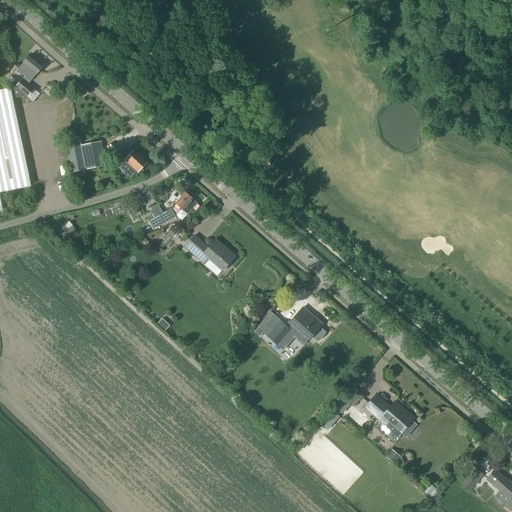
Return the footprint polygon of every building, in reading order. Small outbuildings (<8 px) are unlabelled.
[(16,87),(27,96),(28,97),(33,90),(27,84),(35,74),(36,75),(42,67),(29,56),(22,63),(23,64),(16,72),(23,78),(16,87)] [(12,99),(27,96),(16,87),(10,88),(0,90),(0,210),(2,210),(0,200),(0,192),(30,186),(12,99)] [(66,139),(72,172),(105,166),(103,156),(104,156),(103,150),(102,150),(100,142),(80,146),(78,137),(66,139)] [(137,173),(147,162),(134,150),(125,159),(123,158),(116,165),(130,178),(136,172),(137,173)] [(173,202),(187,215),(197,203),(183,191),(173,202)] [(171,208),(153,218),(153,219),(150,215),(146,217),(153,230),(175,217),(171,208)] [(62,234),(65,238),(76,230),(72,226),(62,234)] [(166,232),(173,238),(177,233),(170,227),(166,232)] [(61,243),(58,240),(59,239),(52,233),(49,235),(58,245),(61,243)] [(215,240),(213,242),(208,248),(194,236),(184,247),(204,264),(208,259),(222,271),(235,257),(215,240)] [(64,239),(60,242),(78,259),(81,256),(64,239)] [(302,308),(290,322),(291,324),(287,328),(279,322),(267,335),(279,346),(291,332),(295,327),(309,339),(312,336),(317,341),(321,337),(324,333),(319,328),(322,325),(313,317),(312,319),(308,315),(309,314),(302,308)] [(375,395),(364,408),(385,426),(388,422),(401,433),(402,432),(406,436),(414,426),(410,423),(411,421),(405,415),(407,413),(406,413),(405,414),(401,410),(402,409),(394,402),(389,407),(375,395)] [(461,485),(469,491),(482,475),(475,469),(461,485)] [(495,470),(486,480),(487,480),(501,493),(496,498),(494,497),(511,511),(511,510),(511,485),(496,471),(495,470)] [(421,491),(431,500),(438,492),(428,483),(421,491)]
